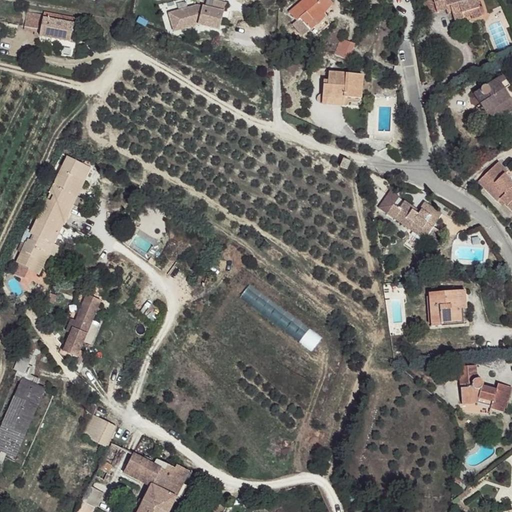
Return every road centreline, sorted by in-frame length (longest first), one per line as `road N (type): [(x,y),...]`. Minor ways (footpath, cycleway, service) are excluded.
road 1 (residential): [(427,179),(405,30)]
road 2 (residential): [(427,179),(443,183),(495,234),(511,284)]
